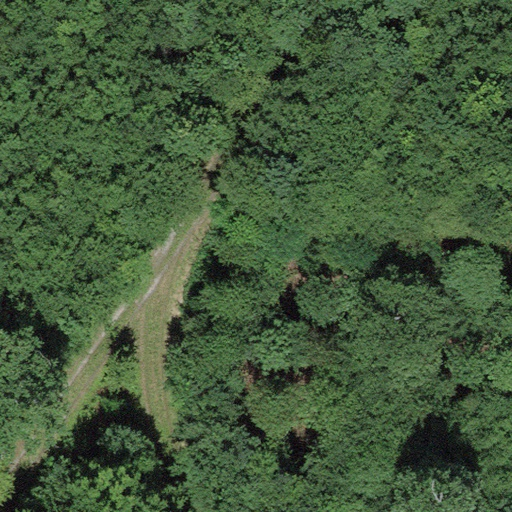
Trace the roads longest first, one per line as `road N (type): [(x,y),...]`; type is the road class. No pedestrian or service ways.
road 1 (track): [(2,511),(332,0)]
road 2 (track): [(159,269),(152,341),(160,419),(188,511)]
